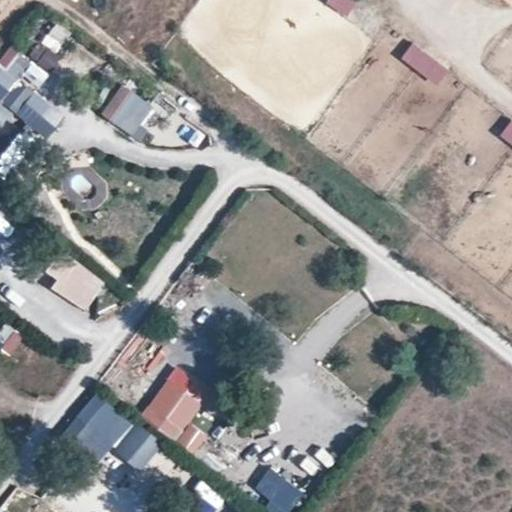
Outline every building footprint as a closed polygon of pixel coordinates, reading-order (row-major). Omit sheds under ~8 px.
[(327,0),(327,2),(348,17),(360,0),(327,0)] [(415,42),(400,58),(435,89),(450,73),(415,42)] [(65,114),(37,95),(62,60),(39,44),(29,57),(11,44),(0,59),(0,138),(14,118),(47,140),(65,114)] [(101,117),(138,138),(156,105),(120,85),(101,117)] [(511,145),(511,120),(500,136),(511,145)] [(116,212),(117,192),(95,190),(93,210),(116,212)] [(0,296),(20,319),(30,309),(0,276),(0,296)] [(0,350),(17,366),(34,347),(6,322),(0,328),(0,350)] [(184,432),(203,404),(167,379),(148,407),(184,432)] [(98,464),(112,448),(139,472),(162,447),(100,391),(62,433),(98,464)] [(197,456),(209,436),(189,424),(177,444),(197,456)] [(254,488),(270,501),(263,510),(265,511),(291,511),(306,494),(271,467),(254,488)]
